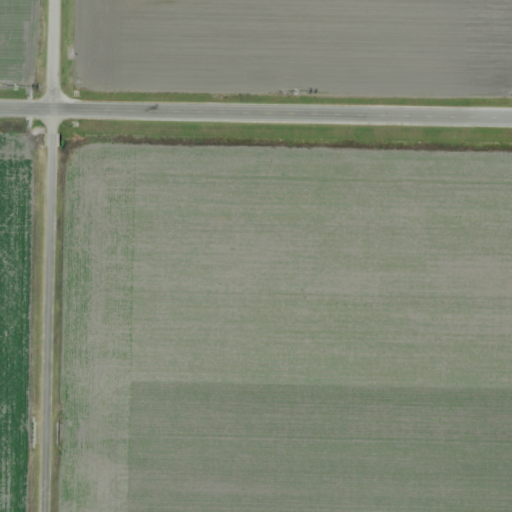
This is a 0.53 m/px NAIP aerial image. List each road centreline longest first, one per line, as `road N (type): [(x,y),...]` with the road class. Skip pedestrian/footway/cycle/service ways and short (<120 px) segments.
road 1 (tertiary): [(0,105),(511,118)]
road 2 (residential): [(48,0),(38,511)]
